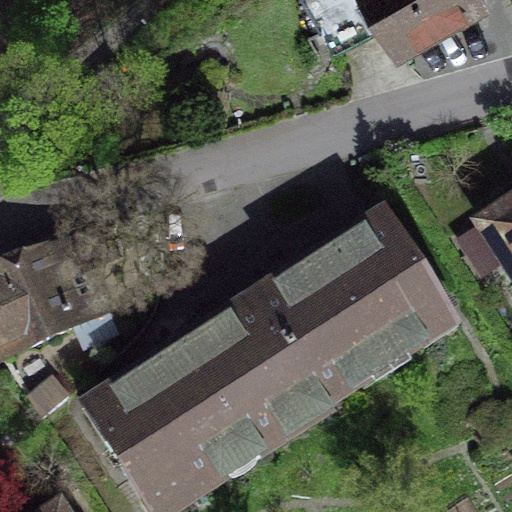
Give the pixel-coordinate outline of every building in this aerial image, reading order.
[(302,0),(333,55),(384,27),(396,49),(483,0),(302,0)] [(124,84),(112,68),(92,85),(72,101),(84,116),(124,84)] [(511,218),(493,230),(511,260),(511,218)] [(401,226),(102,416),(158,511),(216,511),(481,336),(401,226)] [(131,349),(80,262),(0,308),(0,317),(41,396),(131,349)]
